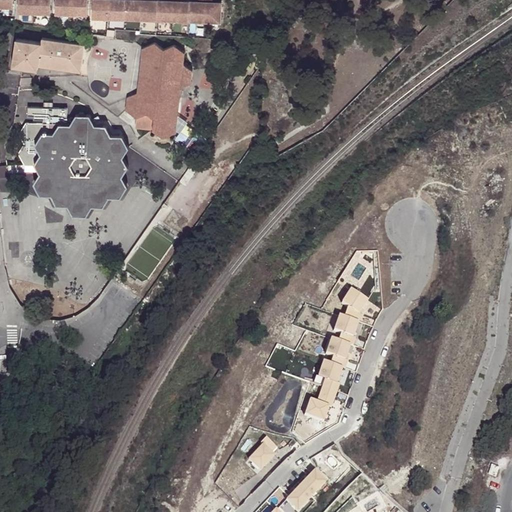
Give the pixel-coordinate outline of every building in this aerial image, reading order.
[(0,0),(0,9),(16,10),(16,0),(0,0)] [(21,0),(21,15),(53,16),(53,0),(21,0)] [(58,0),(58,16),(90,17),(90,0),(58,0)] [(224,23),(224,2),(215,2),(215,0),(201,0),(201,2),(183,1),(182,0),(168,0),(169,1),(151,0),(150,0),(136,0),(137,0),(130,0),(95,0),(95,20),(224,23)] [(39,66),(39,65),(39,61),(46,62),(45,66),(74,70),(74,66),(81,67),(85,44),(43,38),(42,43),(17,39),(13,65),(31,68),(32,65),(39,66)] [(155,43),(143,48),(142,61),(151,67),(149,77),(139,81),(137,92),(128,96),(126,110),(137,117),(146,113),(154,118),(153,129),(164,136),(176,131),(177,119),(168,112),(169,103),(180,98),(181,87),(191,82),(193,71),(184,64),(185,52),(174,45),(164,49),(155,43)] [(43,114),(38,123),(61,124),(55,114),(43,114)] [(61,124),(38,123),(27,123),(20,133),(24,143),(19,152),(25,164),(36,164),(40,173),(35,182),(41,194),(52,194),(57,204),(68,204),(73,214),(87,214),(92,205),(104,205),(109,196),(121,197),(127,186),(122,176),(128,166),(123,156),(128,147),(122,135),(111,135),(106,125),(95,125),(90,115),(76,115),(70,124),(61,124)] [(311,398),(307,413),(326,419),(331,404),(333,405),(341,381),(338,380),(343,364),(345,365),(348,357),(346,356),(351,341),(353,342),(356,334),(354,334),(361,311),(360,310),(368,296),(351,286),(342,300),(348,303),(345,313),(340,312),(334,327),(341,330),(339,337),(332,335),(326,350),(334,352),(331,360),(324,358),(318,374),(326,376),(319,400),(311,398)] [(262,441),(249,455),(261,466),(274,451),(272,449),(277,443),(266,433),(260,439),(262,441)] [(316,468),(287,498),(298,509),(328,479),(316,468)]
